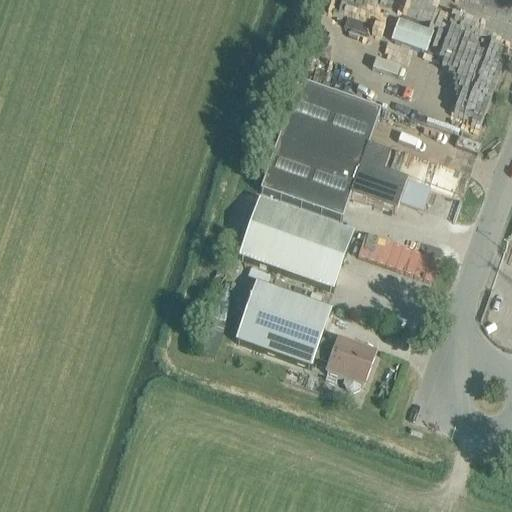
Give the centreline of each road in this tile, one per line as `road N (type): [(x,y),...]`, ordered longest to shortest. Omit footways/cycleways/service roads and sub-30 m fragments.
road 1 (unclassified): [(461,329),(445,375),(446,411),(497,432),(511,426)]
road 2 (unclassified): [(511,185),(461,329)]
